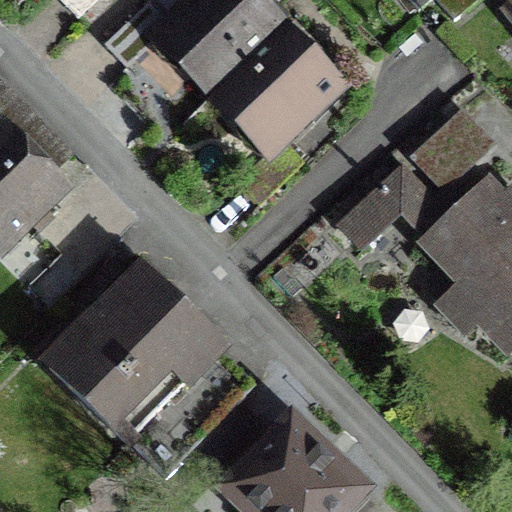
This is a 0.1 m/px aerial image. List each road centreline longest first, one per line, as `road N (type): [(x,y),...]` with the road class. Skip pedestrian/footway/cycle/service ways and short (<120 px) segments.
road 1 (residential): [(240,277),(0,28)]
road 2 (residential): [(455,511),(240,277)]
road 3 (residential): [(240,277),(455,81)]
